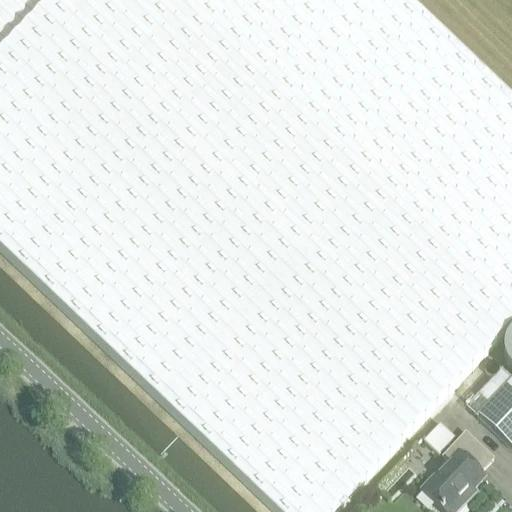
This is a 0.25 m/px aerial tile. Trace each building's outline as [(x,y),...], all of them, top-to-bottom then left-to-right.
[(0,0),(0,56),(53,0),(0,0)] [(53,0),(0,56),(0,253),(121,369),(271,511),(339,511),(511,330),(511,103),(405,0),(53,0)] [(469,410),(467,412),(477,421),(511,385),(501,375),(469,410)] [(511,385),(477,421),(511,452),(511,385)] [(440,429),(425,445),(439,458),(454,443),(440,429)] [(448,465),(422,493),(441,511),(460,511),(466,505),(463,502),(484,479),(480,475),(493,461),(466,435),(443,460),(448,465)]
